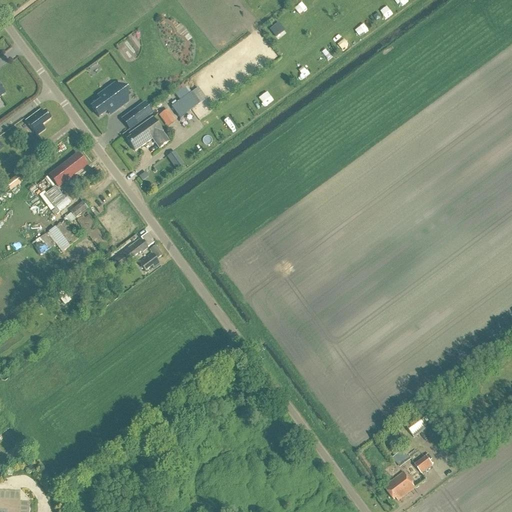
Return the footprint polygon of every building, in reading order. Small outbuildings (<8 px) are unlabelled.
[(101,101),(91,108),(99,119),(107,113),(108,115),(114,111),(115,113),(126,105),(112,86),(98,97),(101,101)] [(263,107),(272,101),(266,93),(257,99),(263,107)] [(189,95),(171,108),(180,120),(198,107),(189,95)] [(144,104),(128,116),(136,126),(152,115),(144,104)] [(42,127),(51,120),(45,113),(42,114),(40,111),(25,122),(36,137),(45,131),(42,127)] [(167,111),(159,117),(167,129),(175,123),(167,111)] [(130,138),(126,141),(134,153),(152,140),(159,150),(168,143),(161,133),(162,133),(152,119),(129,136),(130,138)] [(35,142),(27,148),(34,158),(43,152),(35,142)] [(173,152),(165,157),(176,171),(183,166),(173,152)] [(78,173),(76,171),(85,165),(79,158),(76,160),(75,158),(55,172),(64,184),(78,173)] [(53,185),(48,178),(36,187),(41,194),(40,194),(51,209),(57,204),(46,190),(53,185)] [(11,192),(20,182),(17,179),(7,189),(11,192)] [(88,210),(82,203),(70,213),(75,220),(89,238),(102,255),(113,247),(85,211),(88,210)] [(69,214),(62,220),(68,225),(74,219),(69,214)] [(40,257),(55,246),(46,235),(39,240),(39,239),(32,245),(36,251),(35,251),(40,257)] [(129,261),(140,253),(141,254),(148,249),(154,244),(147,235),(127,250),(129,252),(127,253),(122,246),(108,257),(112,262),(123,253),(129,261)] [(147,260),(139,265),(145,273),(152,268),(153,269),(159,264),(157,261),(162,257),(155,247),(149,251),(152,255),(146,259),(147,260)] [(100,263),(95,267),(98,272),(104,268),(100,263)] [(69,300),(82,291),(76,282),(63,292),(69,300)] [(404,426),(414,439),(432,426),(422,413),(404,426)] [(403,451),(392,459),(397,465),(408,458),(403,451)] [(426,457),(414,465),(421,475),(433,466),(426,457)] [(393,501),(395,499),(397,502),(415,489),(403,474),(384,488),(393,501)]
